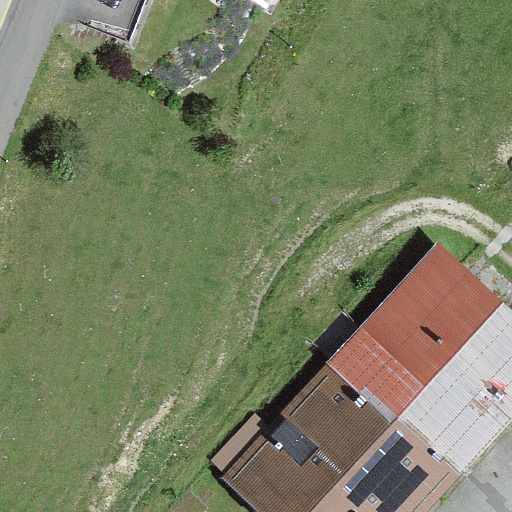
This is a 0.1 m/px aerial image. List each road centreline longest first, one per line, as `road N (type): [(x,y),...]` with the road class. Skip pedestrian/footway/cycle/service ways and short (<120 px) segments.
road 1 (track): [(511,268),(441,216),(369,230),(290,297),(117,511)]
road 2 (track): [(441,216),(426,37),(431,0)]
